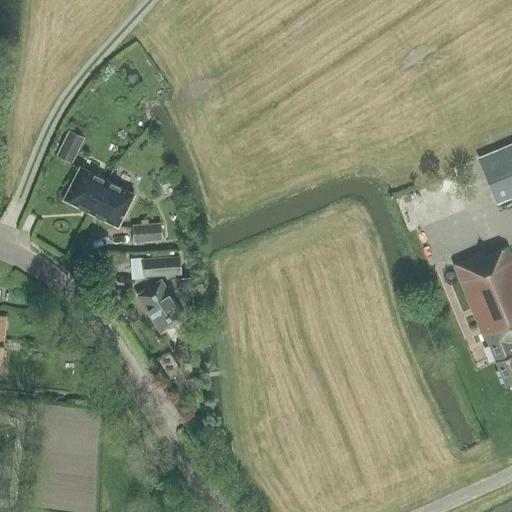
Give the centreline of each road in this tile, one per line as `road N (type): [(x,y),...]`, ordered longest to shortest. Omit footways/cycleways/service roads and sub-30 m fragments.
road 1 (tertiary): [(219,511),(76,298),(0,249)]
road 2 (track): [(0,241),(67,97),(152,0)]
